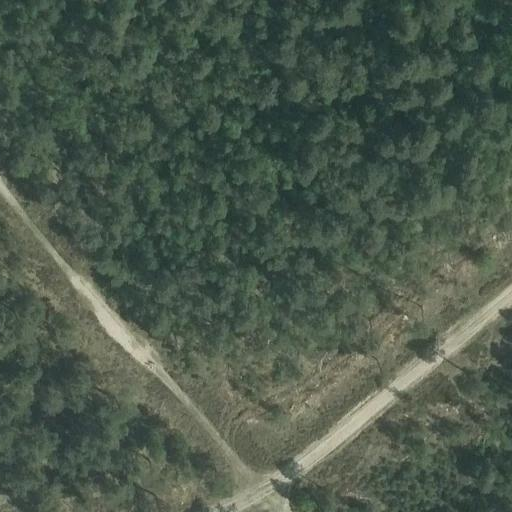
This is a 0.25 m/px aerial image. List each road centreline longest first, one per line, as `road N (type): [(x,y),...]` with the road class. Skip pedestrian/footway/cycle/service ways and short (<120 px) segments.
road 1 (track): [(264,493),(0,190)]
road 2 (track): [(511,294),(264,493)]
